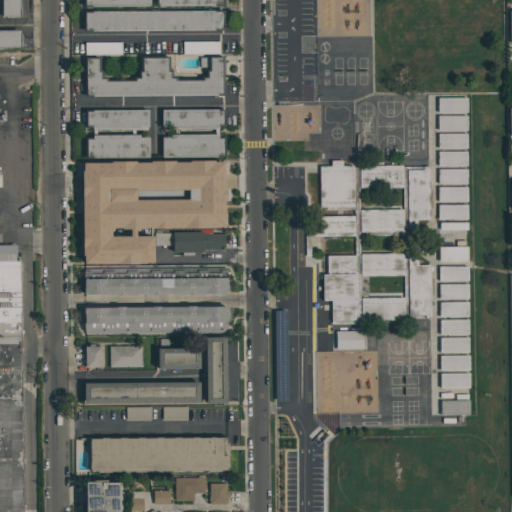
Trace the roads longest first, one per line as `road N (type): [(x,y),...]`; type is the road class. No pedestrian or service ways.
road 1 (residential): [(45,0),(50,511)]
road 2 (residential): [(252,0),(257,511)]
